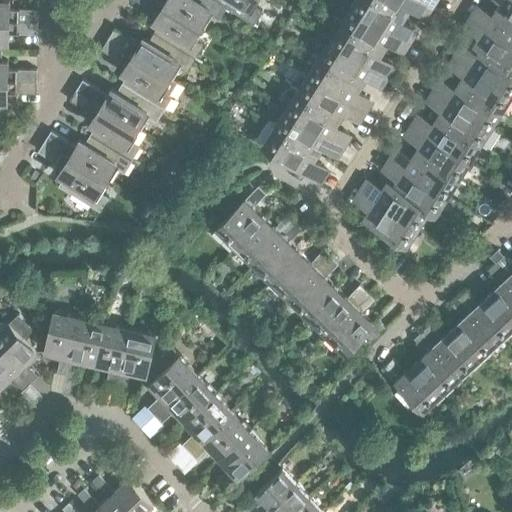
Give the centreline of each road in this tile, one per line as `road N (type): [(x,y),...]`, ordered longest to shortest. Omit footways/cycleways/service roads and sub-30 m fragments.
road 1 (residential): [(334,205),(460,0)]
road 2 (residential): [(417,308),(338,231),(334,205)]
road 3 (residential): [(111,424),(52,405),(0,455)]
road 4 (residential): [(16,511),(111,424)]
road 5 (residential): [(204,511),(111,424)]
road 6 (residential): [(417,308),(511,224)]
road 7 (residential): [(11,200),(11,174),(54,90)]
